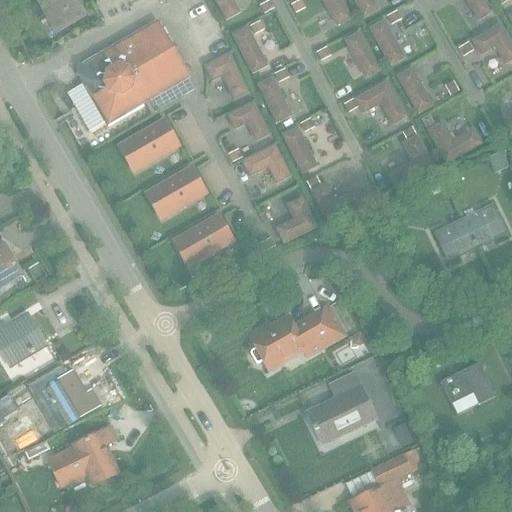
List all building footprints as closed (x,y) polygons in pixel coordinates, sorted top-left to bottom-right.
[(55,31),(83,17),(73,0),(39,0),(38,1),(55,31)] [(213,0),(225,21),(240,13),(232,0),(213,0)] [(351,19),(340,0),(320,0),(336,28),(351,19)] [(379,11),(372,0),(352,0),(363,19),(379,11)] [(484,0),(464,0),(477,22),(492,12),(484,0)] [(405,58),(384,20),(367,29),(389,68),(405,58)] [(505,65),(511,60),(511,44),(499,23),(471,41),(480,56),(494,48),(505,65)] [(67,93),(89,131),(107,121),(108,122),(186,77),(155,24),(84,66),(78,64),(76,75),(81,76),(85,83),(67,93)] [(267,67),(247,27),(231,35),(252,75),(267,67)] [(364,80),(380,70),(359,32),(343,41),(364,80)] [(229,53),(203,66),(210,83),(221,77),(232,101),(248,93),(229,53)] [(411,68),(395,77),(417,115),(433,107),(411,68)] [(256,85),(275,125),(291,117),(272,77),(256,85)] [(391,127),(406,118),(386,81),(353,100),(362,115),(379,106),(391,127)] [(253,102),(226,116),(233,131),(246,125),(254,143),(269,135),(253,102)] [(442,122),(426,131),(444,165),(482,144),(473,129),(451,140),(442,122)] [(135,170),(176,146),(163,123),(121,147),(135,170)] [(317,167),(297,127),(281,135),(301,175),(317,167)] [(389,173),(398,190),(435,169),(417,135),(401,143),(411,161),(389,173)] [(274,145),(240,162),(248,178),(266,169),(274,185),(290,177),(274,145)] [(162,217),(203,194),(190,170),(149,194),(162,217)] [(326,183),(310,191),(328,225),(365,205),(356,189),(334,201),(326,183)] [(317,228),(301,198),(285,205),(293,220),(274,229),(282,246),(317,228)] [(492,206),(464,220),(478,248),(506,234),(492,206)] [(231,241),(217,218),(176,242),(189,265),(231,241)] [(478,248),(464,220),(435,234),(449,263),(478,248)] [(0,284),(20,272),(5,246),(0,249),(0,284)] [(287,318),(269,328),(267,325),(248,336),(255,348),(250,351),(249,354),(255,363),(258,364),(275,354),(280,362),(283,363),(292,358),(293,355),(303,349),(307,357),(343,336),(328,308),(293,328),(287,318)] [(22,357),(44,343),(29,318),(7,331),(2,324),(0,325),(0,350),(11,368),(24,360),(22,357)] [(478,406),(496,397),(479,363),(439,383),(451,406),(472,396),(478,406)] [(341,437),(377,419),(354,373),(330,385),(336,398),(307,412),(319,437),(339,433),(341,437)] [(64,428),(100,406),(92,393),(84,398),(70,375),(45,390),(59,412),(56,415),(64,428)] [(16,409),(8,395),(0,399),(0,422),(2,422),(0,419),(16,409)] [(104,447),(116,441),(110,429),(74,446),(76,449),(49,463),(60,487),(88,474),(94,486),(117,475),(104,447)] [(379,486),(349,501),(354,511),(401,511),(400,510),(388,485),(422,468),(413,450),(372,470),(379,486)]
